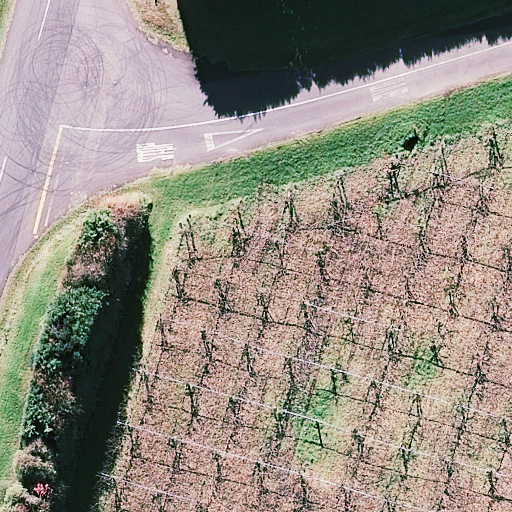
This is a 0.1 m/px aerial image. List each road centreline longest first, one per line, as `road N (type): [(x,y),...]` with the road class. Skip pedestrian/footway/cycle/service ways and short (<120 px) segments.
road 1 (unclassified): [(17,119),(136,129),(229,116),(511,37)]
road 2 (unclassified): [(17,119),(50,0)]
